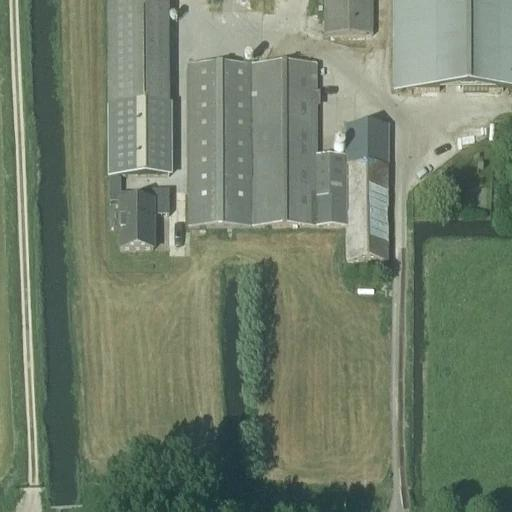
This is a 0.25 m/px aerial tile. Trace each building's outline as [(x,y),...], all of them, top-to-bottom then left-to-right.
[(106,0),(107,109),(107,181),(108,181),(171,181),(170,108),(167,108),(167,22),(166,0),(106,0)] [(322,0),(323,38),(372,38),(371,0),(322,0)] [(511,0),(395,0),(395,94),(416,94),(511,94),(511,0)] [(187,70),(186,231),(345,232),(346,161),(315,161),(315,71),(187,70)] [(346,161),(345,232),(345,265),(387,265),(388,130),(346,130),(346,161)] [(117,204),(117,254),(151,253),(151,220),(167,220),(167,195),(141,195),(141,204),(117,204)]
